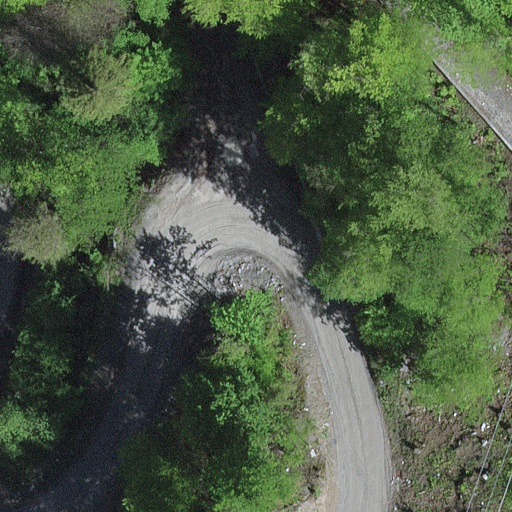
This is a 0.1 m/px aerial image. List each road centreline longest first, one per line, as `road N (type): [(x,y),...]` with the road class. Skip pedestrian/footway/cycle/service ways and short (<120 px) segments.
road 1 (track): [(59,511),(120,437),(173,213),(222,120),(223,66),(203,0)]
road 2 (track): [(396,0),(511,130)]
